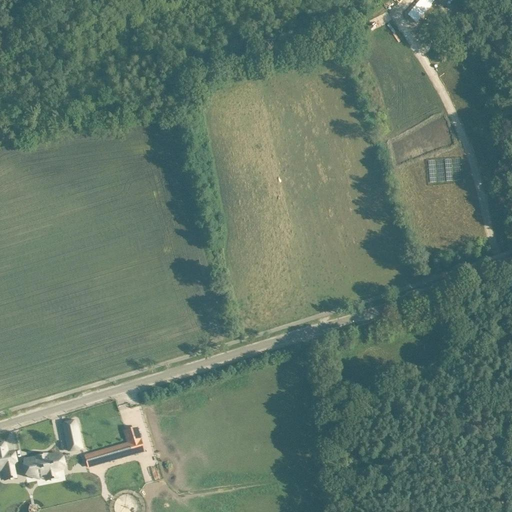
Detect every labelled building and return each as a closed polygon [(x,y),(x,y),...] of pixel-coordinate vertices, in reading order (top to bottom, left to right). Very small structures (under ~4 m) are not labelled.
[(425,0),(419,0),(406,15),(415,23),(431,5),(430,5),(434,0),(426,0),(426,1),(425,0)] [(179,398),(161,403),(163,410),(181,406),(179,398)] [(36,438),(66,430),(64,421),(34,429),(36,438)] [(136,428),(125,431),(129,444),(130,444),(140,441),(136,428)] [(82,449),(79,436),(66,438),(69,451),(82,449)] [(0,467),(2,467),(6,481),(16,478),(13,464),(16,463),(13,451),(7,452),(5,444),(0,445),(0,467)] [(85,457),(88,467),(133,454),(130,444),(129,444),(85,457)] [(41,457),(25,460),(27,470),(33,469),(34,475),(45,473),(47,481),(58,479),(56,471),(63,469),(60,455),(42,459),(41,457)] [(86,471),(73,473),(78,499),(91,496),(86,471)]
